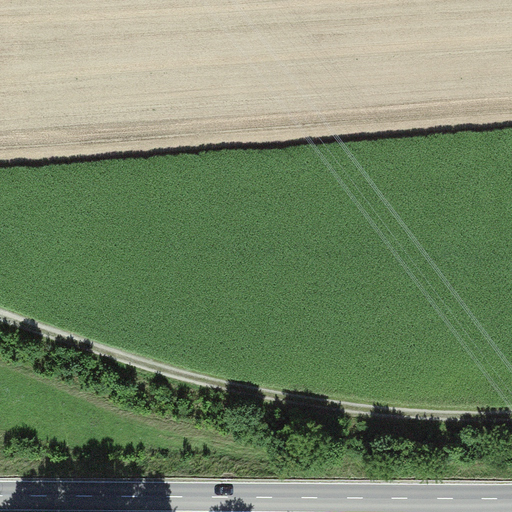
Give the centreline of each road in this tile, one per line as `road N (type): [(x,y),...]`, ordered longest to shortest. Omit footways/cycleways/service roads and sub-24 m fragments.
road 1 (track): [(511,416),(361,410),(206,381),(0,315)]
road 2 (secondary): [(511,499),(0,496)]
